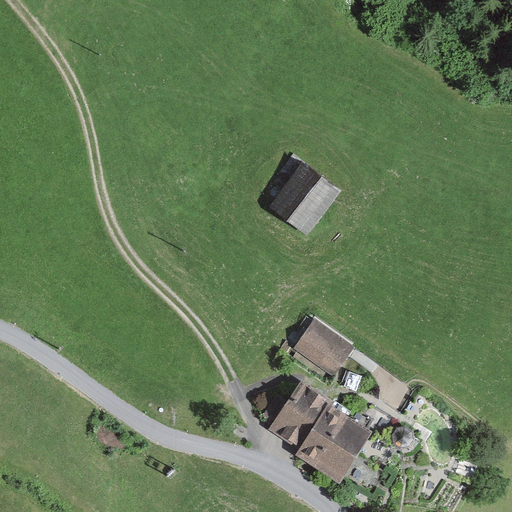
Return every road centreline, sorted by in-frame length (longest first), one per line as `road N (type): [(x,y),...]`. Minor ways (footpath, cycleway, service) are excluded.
road 1 (track): [(281,470),(199,323),(131,260),(109,221),(96,130),(10,0)]
road 2 (residential): [(0,320),(90,384),(281,470),(337,511)]
